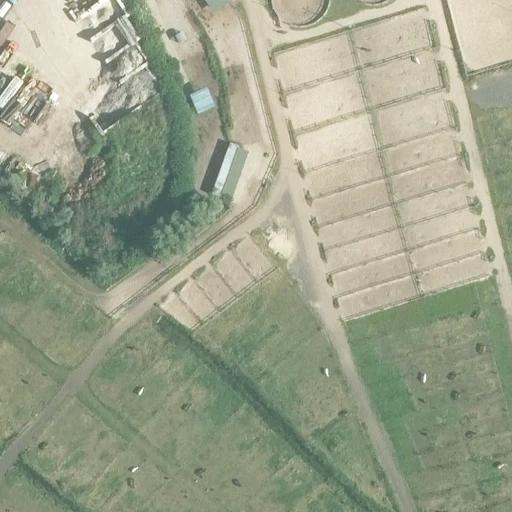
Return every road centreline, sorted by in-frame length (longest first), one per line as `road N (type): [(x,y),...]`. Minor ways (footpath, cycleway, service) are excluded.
road 1 (track): [(231,0),(342,351),(409,511)]
road 2 (track): [(281,159),(266,203),(116,334),(0,468)]
road 3 (track): [(128,324),(0,222)]
